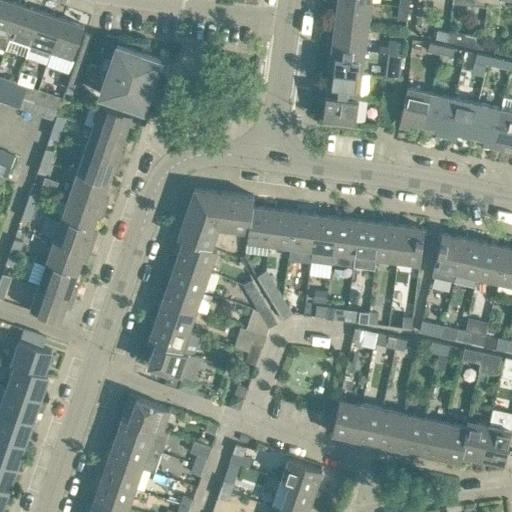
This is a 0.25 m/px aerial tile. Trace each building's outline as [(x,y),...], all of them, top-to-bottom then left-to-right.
[(0,0),(0,46),(6,48),(10,37),(22,3),(13,0),(0,0)] [(368,25),(371,1),(362,0),(332,0),(331,7),(337,8),(335,21),(368,25)] [(30,44),(42,10),(22,3),(10,37),(30,44)] [(407,19),(408,6),(400,5),(398,18),(407,19)] [(51,51),(62,17),(42,10),(30,44),(51,51)] [(83,24),(62,17),(51,51),(71,58),(83,24)] [(365,49),(368,25),(335,21),(333,34),(328,33),(327,44),(365,49)] [(448,41),(449,31),(438,29),(436,38),(448,41)] [(72,92),(92,34),(85,32),(71,72),(66,90),(72,92)] [(473,46),(481,48),(483,34),(476,33),(473,46)] [(395,40),(393,52),(402,54),(404,41),(395,40)] [(440,53),(442,44),(430,41),(428,50),(440,53)] [(117,42),(108,67),(152,82),(161,57),(117,42)] [(362,72),(365,49),(327,44),(325,55),(330,55),(329,68),(362,72)] [(452,55),(454,46),(442,44),(440,53),(452,55)] [(401,67),(402,54),(393,52),(392,66),(401,67)] [(487,63),(489,54),(477,52),(475,60),(487,63)] [(489,54),(487,63),(499,66),(501,57),(489,54)] [(144,107),(152,82),(108,67),(100,92),(144,107)] [(359,96),(362,72),(329,68),(327,81),(322,81),(321,91),(359,96)] [(0,99),(8,103),(15,81),(3,77),(0,86),(0,99)] [(20,107),(27,85),(15,81),(8,103),(20,107)] [(31,110),(39,89),(27,85),(20,107),(31,110)] [(424,123),(431,91),(407,85),(399,122),(410,125),(411,120),(424,123)] [(43,115),(51,93),(39,89),(31,110),(43,115)] [(355,121),(359,96),(321,91),(319,102),(324,103),(323,117),(355,121)] [(395,101),(397,93),(385,91),(383,99),(395,101)] [(446,133),(454,96),(431,91),(424,123),(436,126),(435,131),(446,133)] [(57,113),(62,97),(51,93),(43,115),(55,119),(57,113)] [(471,134),(478,101),(454,96),(446,133),(457,136),(458,131),(471,134)] [(511,142),(511,100),(503,98),(501,107),(493,144),(503,146),(505,141),(511,142)] [(390,123),(395,101),(383,99),(378,121),(390,123)] [(493,144),(501,107),(478,101),(471,134),(484,137),(482,141),(493,144)] [(133,125),(137,115),(100,102),(92,125),(124,136),(128,123),(133,125)] [(65,116),(57,113),(55,119),(53,125),(61,128),(65,116)] [(119,148),(124,136),(92,125),(85,148),(121,160),(124,150),(119,148)] [(54,149),(45,147),(41,159),(50,161),(54,149)] [(117,171),(121,160),(85,148),(77,171),(108,181),(112,169),(117,171)] [(6,175),(15,154),(4,150),(0,158),(0,185),(1,186),(6,175)] [(45,174),(50,161),(41,159),(37,171),(45,174)] [(104,194),(108,181),(77,171),(69,194),(105,206),(109,196),(104,194)] [(252,203),(253,203),(254,194),(194,186),(177,235),(184,237),(184,236),(207,245),(208,244),(212,245),(219,225),(248,229),(249,229),(252,203)] [(38,195),(30,192),(26,204),(34,207),(38,195)] [(102,216),(105,206),(69,194),(61,216),(93,227),(97,214),(102,216)] [(269,241),(274,206),(253,203),(252,203),(249,229),(248,229),(247,238),(269,241)] [(30,219),(34,207),(26,204),(22,216),(30,219)] [(291,244),(295,209),(274,206),(269,241),(291,244)] [(312,247),(317,212),(295,209),(291,244),(312,247)] [(332,260),(333,250),(338,214),(317,212),(312,247),(311,258),(332,260)] [(355,252),(359,217),(338,214),(333,250),(355,252)] [(93,227),(61,216),(54,239),(90,251),(93,241),(89,239),(93,227)] [(374,269),(376,255),(381,220),(359,217),(355,252),(353,266),(374,269)] [(398,258),(402,223),(381,220),(376,255),(398,258)] [(425,226),(402,223),(398,258),(420,261),(425,226)] [(454,280),(456,270),(464,235),(442,230),(431,275),(454,280)] [(477,274),(485,240),(464,235),(456,270),(477,274)] [(217,247),(212,245),(208,244),(207,245),(184,236),(184,237),(177,257),(210,268),(217,247)] [(22,240),(14,237),(10,249),(18,252),(22,240)] [(86,262),(90,251),(54,239),(46,262),(77,272),(81,260),(86,262)] [(498,279),(506,245),(485,240),(477,274),(498,279)] [(511,282),(511,246),(506,245),(498,279),(511,282)] [(14,264),(18,252),(10,249),(6,261),(14,264)] [(202,289),(210,268),(177,257),(170,277),(202,289)] [(73,285),(77,272),(46,262),(38,284),(74,297),(78,286),(73,285)] [(267,269),(257,274),(262,283),(271,277),(267,269)] [(195,309),(202,289),(170,277),(163,298),(195,309)] [(258,285),(253,277),(243,283),(248,291),(258,285)] [(276,285),(271,277),(262,283),(267,290),(276,285)] [(70,307),(74,297),(38,284),(30,308),(61,318),(66,305),(70,307)] [(263,293),(258,285),(248,291),(253,299),(263,293)] [(283,296),(276,285),(267,290),(273,302),(283,296)] [(269,304),(263,293),(253,299),(260,310),(269,304)] [(288,304),(283,296),(273,302),(278,310),(288,304)] [(188,330),(195,309),(163,298),(156,318),(188,330)] [(274,312),(269,304),(260,310),(264,318),(274,312)] [(293,312),(288,304),(278,310),(283,317),(293,312)] [(325,316),(326,305),(316,304),(315,315),(325,316)] [(335,306),(326,305),(325,316),(334,317),(335,306)] [(367,322),(369,310),(359,309),(358,320),(367,322)] [(378,312),(369,310),(367,322),(377,323),(378,312)] [(279,320),(274,312),(264,318),(269,326),(279,320)] [(403,315),(401,326),(411,327),(412,316),(403,315)] [(201,334),(188,330),(156,318),(148,340),(155,342),(155,341),(181,350),(182,349),(195,353),(201,334)] [(422,319),(419,329),(429,332),(432,321),(422,319)] [(362,339),(364,328),(355,326),(352,337),(362,339)] [(462,339),(465,329),(455,326),(453,337),(462,339)] [(42,346),(46,335),(24,327),(12,362),(15,363),(15,362),(43,372),(44,371),(51,349),(42,346)] [(474,331),(465,329),(462,339),(471,342),(474,331)] [(385,344),(388,333),(377,331),(375,342),(385,344)] [(395,347),(398,336),(388,333),(385,344),(395,347)] [(404,349),(407,338),(398,336),(395,347),(404,349)] [(504,349),(507,338),(498,336),(495,347),(504,349)] [(438,352),(441,341),(432,339),(429,350),(438,352)] [(200,355),(195,353),(182,349),(181,350),(155,341),(155,342),(148,362),(192,377),(200,355)] [(260,354),(263,345),(252,341),(249,350),(260,354)] [(447,354),(450,343),(441,341),(438,352),(447,354)] [(474,349),(471,359),(480,361),(483,351),(474,349)] [(256,363),(260,354),(249,350),(246,359),(256,363)] [(480,361),(479,368),(497,372),(501,355),(483,351),(480,361)] [(511,357),(505,356),(501,374),(511,376),(511,357)] [(48,373),(44,371),(43,372),(15,362),(15,363),(7,385),(40,396),(48,373)] [(245,396),(248,388),(249,386),(238,382),(235,392),(245,396)] [(0,407),(32,419),(40,396),(7,385),(0,405),(0,407)] [(162,429),(170,407),(130,393),(123,413),(129,416),(156,426),(156,427),(162,429)] [(354,436),(361,402),(339,397),(332,431),(354,436)] [(375,441),(382,407),(361,402),(354,436),(375,441)] [(504,462),(511,427),(511,423),(511,410),(493,406),(489,422),(482,457),(504,462)] [(0,433),(24,442),(32,419),(0,407),(0,433)] [(396,445),(404,411),(382,407),(375,441),(396,445)] [(417,450),(425,416),(404,411),(396,445),(417,450)] [(167,431),(162,429),(156,427),(156,426),(129,416),(123,413),(116,434),(160,450),(167,431)] [(438,454),(446,420),(425,416),(417,450),(438,454)] [(482,457),(489,422),(467,417),(466,424),(467,425),(461,452),(462,452),(482,457)] [(211,445),(218,423),(208,420),(205,429),(202,436),(198,435),(197,438),(201,440),(201,441),(211,445)] [(467,425),(466,424),(446,420),(438,454),(460,459),(462,452),(461,452),(467,425)] [(0,458),(16,465),(24,442),(0,433),(0,458)] [(153,470),(160,450),(116,434),(109,455),(142,466),(153,470)] [(243,454),(246,445),(236,442),(233,450),(243,454)] [(233,450),(230,460),(249,466),(252,457),(243,454),(233,450)] [(204,465),(207,456),(196,453),(194,461),(204,465)] [(135,487),(142,466),(109,455),(102,475),(135,487)] [(281,479),(289,481),(290,480),(315,489),(322,467),(289,456),(281,479)] [(0,484),(9,487),(16,465),(0,458),(0,484)] [(201,474),(204,465),(194,461),(190,470),(201,474)] [(128,507),(135,487),(102,475),(95,496),(128,507)] [(234,481),(223,477),(220,487),(231,490),(234,481)] [(290,480),(289,481),(281,508),(293,511),(306,511),(315,489),(290,480)] [(0,511),(9,487),(0,484),(0,511)] [(228,499),(231,490),(220,487),(217,495),(228,499)] [(190,506),(193,497),(183,493),(180,502),(190,506)] [(126,511),(128,507),(95,496),(88,511),(126,511)] [(178,511),(188,511),(190,506),(180,502),(176,511),(178,511)]
